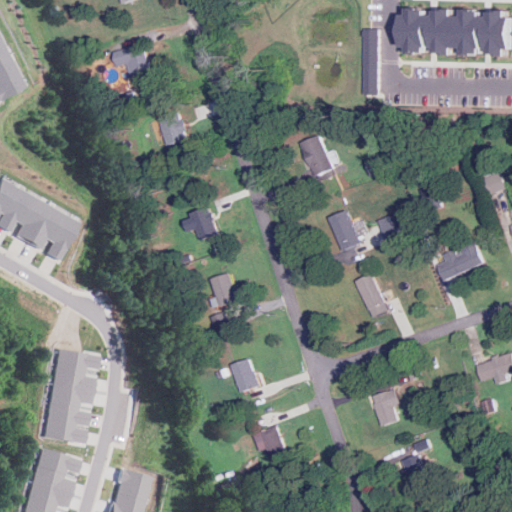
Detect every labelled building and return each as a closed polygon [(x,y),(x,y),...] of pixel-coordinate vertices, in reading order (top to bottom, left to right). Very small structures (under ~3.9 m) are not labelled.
[(511,9),(494,10),(494,15),(485,16),(485,9),(467,9),(467,15),(457,15),(457,8),(439,9),(439,14),(430,14),(430,8),(412,8),(412,13),(406,13),(407,52),(431,51),(431,37),(436,36),(437,53),(456,53),(456,47),(466,47),(466,53),(489,53),(489,54),(511,53),(511,9)] [(382,28),(367,27),(366,93),(381,93),(382,28)] [(116,51),(121,66),(129,63),(134,80),(155,73),(145,42),(116,51)] [(0,95),(19,87),(0,44),(0,95)] [(170,144),(190,138),(182,108),(161,115),(170,144)] [(305,139),(315,179),(334,174),(331,163),(340,161),(337,148),(327,151),(323,135),(305,139)] [(374,175),(395,168),(390,152),(369,159),(374,175)] [(508,187),(501,164),(485,170),(492,192),(508,187)] [(75,218),(0,179),(0,228),(7,232),(7,233),(34,247),(40,237),(46,241),(40,252),(54,259),(75,218)] [(195,217),(187,219),(190,231),(200,228),(202,238),(220,234),(213,206),(194,211),(195,217)] [(332,216),(344,249),(363,242),(350,209),(332,216)] [(390,243),(410,236),(400,211),(381,218),(390,243)] [(447,279),(487,261),(478,242),(459,251),(457,248),(446,252),(449,259),(440,263),(447,279)] [(214,297),(216,306),(241,299),(232,271),(214,277),(219,295),(214,297)] [(359,279),(375,316),(391,309),(375,272),(359,279)] [(41,436),(84,442),(86,426),(89,410),(78,408),(79,402),(90,404),(94,375),(83,374),(84,368),(96,370),(98,353),(53,347),(41,436)] [(511,352),(479,362),(484,380),(498,376),(500,382),(510,379),(508,373),(511,371),(511,352)] [(261,385),(253,357),(234,362),(243,391),(261,385)] [(397,405),(403,403),(398,387),(375,394),(384,425),(401,420),(397,405)] [(257,431),(262,450),(269,448),(273,461),(290,456),(281,424),(257,431)] [(21,511),(61,511),(54,510),(56,504),(67,507),(74,476),(76,476),(81,457),(36,446),(21,511)] [(414,484),(431,478),(421,453),(405,459),(414,484)] [(146,511),(156,475),(124,467),(111,511),(146,511)]
